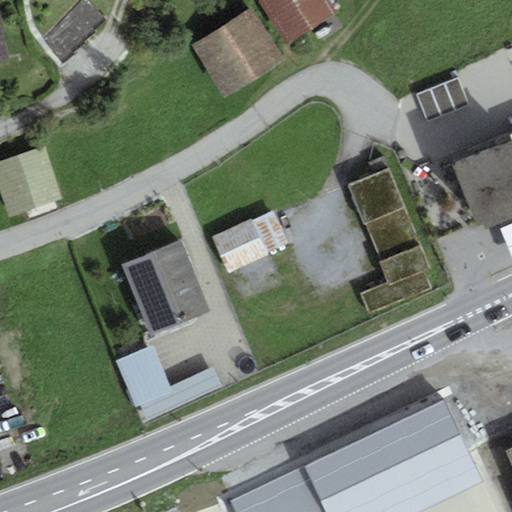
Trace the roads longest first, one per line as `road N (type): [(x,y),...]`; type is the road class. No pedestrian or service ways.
road 1 (residential): [(0,245),(115,202),(218,147),(296,90),(344,81),(406,126),(436,168),(495,304)]
road 2 (primary): [(32,511),(194,446),(495,304)]
